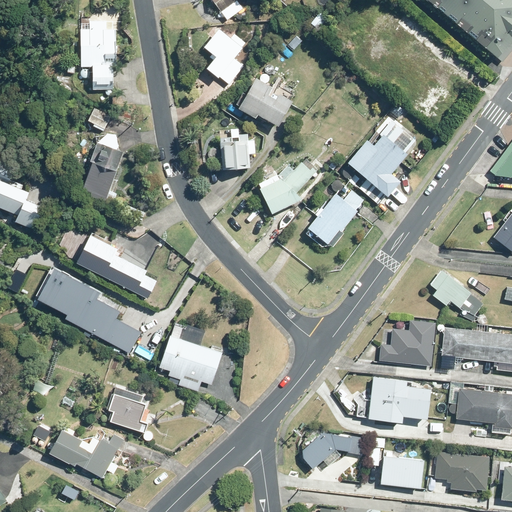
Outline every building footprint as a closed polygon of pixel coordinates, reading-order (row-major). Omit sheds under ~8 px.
[(211,0),(228,21),(243,10),(235,0),(211,0)] [(511,0),(427,0),(504,64),(511,54),(511,0)] [(321,13),(312,25),(319,31),(329,19),(321,13)] [(410,14),(401,25),(389,15),(354,57),(379,79),(399,54),(403,57),(417,41),(414,38),(424,27),(410,14)] [(116,23),(81,24),(83,70),(93,69),(94,91),(114,91),(113,67),(118,67),(116,23)] [(217,60),(208,72),(220,82),(221,80),(230,86),(245,67),(237,61),(249,46),(235,35),(232,39),(221,31),(205,50),(217,60)] [(429,80),(411,105),(433,120),(451,95),(429,80)] [(258,81),(240,112),(258,122),(260,118),(280,130),(295,105),(281,97),(280,100),(274,97),(273,100),(270,99),(275,91),(258,81)] [(407,109),(399,102),(391,110),(399,117),(407,109)] [(96,108),(89,123),(106,131),(112,116),(96,108)] [(240,136),(240,131),(232,132),(232,139),(221,140),(224,173),(252,171),(251,156),(257,156),(257,140),(246,140),(245,136),(240,136)] [(356,172),(390,200),(403,185),(394,177),(410,158),(384,137),(356,172)] [(511,137),(488,170),(493,174),(510,178),(511,177),(511,137)] [(115,183),(124,156),(98,147),(92,165),(94,166),(84,192),(93,195),(91,198),(107,204),(110,194),(114,196),(118,184),(115,183)] [(334,162),(330,168),(334,171),(338,165),(334,162)] [(0,191),(4,184),(8,186),(15,173),(0,164),(0,191)] [(278,177),(260,186),(262,191),(261,192),(274,217),(303,202),(297,196),(317,173),(314,169),(311,172),(302,164),(294,172),(289,167),(279,177),(278,177)] [(364,183),(357,176),(352,181),(360,188),(364,183)] [(310,231),(329,247),(330,245),(335,249),(345,236),(343,234),(359,213),(357,211),(364,202),(352,192),(344,202),(336,196),(323,212),(321,210),(316,217),(319,219),(310,231)] [(511,213),(505,223),(507,224),(495,240),(511,252),(511,213)] [(87,271),(149,301),(158,283),(146,276),(148,273),(125,262),(124,262),(116,258),(120,252),(96,239),(82,266),(88,269),(87,271)] [(465,312),(463,315),(472,322),(485,306),(472,296),(473,295),(443,273),(432,287),(438,292),(434,297),(448,308),(452,302),(465,312)] [(124,294),(120,299),(125,302),(129,297),(124,294)] [(391,345),(380,344),(379,361),(432,366),(435,323),(410,321),(409,331),(392,329),(391,345)] [(161,370),(171,373),(170,377),(181,381),(180,386),(199,393),(203,383),(213,386),(224,354),(200,345),(204,333),(176,324),(171,339),(143,328),(136,347),(165,358),(161,370)] [(445,329),(442,358),(485,363),(488,334),(445,329)] [(485,363),(511,365),(511,336),(488,334),(485,363)] [(107,349),(116,354),(119,348),(110,343),(107,349)] [(52,387),(35,375),(28,386),(44,397),(52,387)] [(409,391),(409,383),(375,380),(370,422),(405,425),(407,400),(414,401),(415,392),(409,391)] [(430,388),(428,407),(441,409),(443,390),(430,388)] [(112,414),(109,423),(147,436),(150,426),(146,425),(151,413),(146,412),(148,407),(143,405),(145,398),(117,389),(115,395),(113,394),(107,412),(112,414)] [(511,396),(460,390),(457,420),(495,425),(494,435),(511,437),(511,431),(511,396)] [(82,449),(85,444),(63,433),(51,457),(77,470),(78,468),(104,481),(108,474),(115,478),(119,469),(112,465),(116,458),(120,460),(123,454),(119,452),(124,442),(113,437),(110,445),(102,441),(101,443),(94,439),(88,452),(82,449)] [(325,435),(304,454),(304,461),(313,471),(338,449),(325,435)] [(371,436),(369,447),(367,465),(378,466),(380,448),(384,448),(385,438),(371,436)] [(487,490),(487,482),(490,457),(437,453),(435,478),(446,479),(446,484),(452,484),(452,491),(476,493),(476,489),(487,490)] [(423,460),(383,456),(381,486),(421,489),(423,460)] [(357,463),(346,463),(345,480),(357,480),(357,463)] [(503,502),(511,502),(511,466),(511,469),(507,469),(503,502)]
